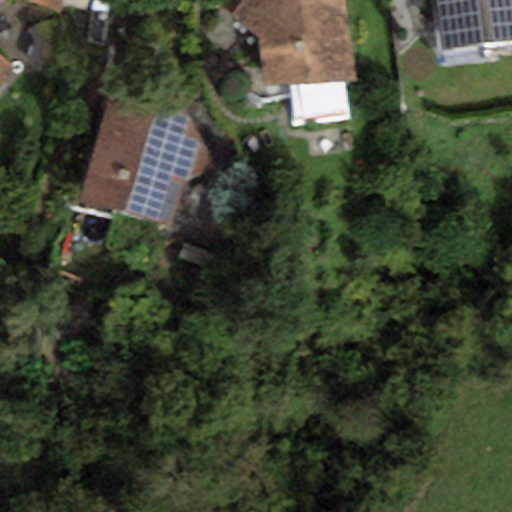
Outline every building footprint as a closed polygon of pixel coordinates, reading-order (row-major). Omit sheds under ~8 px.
[(64,0),(0,0),(0,1),(57,21),(64,0)] [(341,0),(237,0),(226,15),(257,40),(266,91),(355,74),(341,0)] [(511,0),(434,0),(442,58),(511,48),(511,0)] [(0,52),(0,86),(16,65),(0,52)] [(118,103),(80,206),(160,235),(178,186),(218,201),(238,147),(118,103)]
